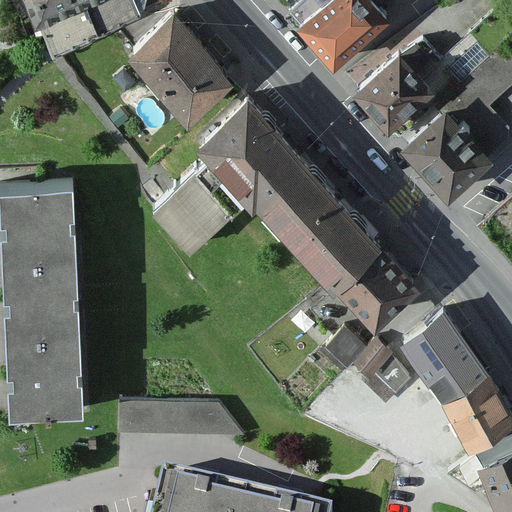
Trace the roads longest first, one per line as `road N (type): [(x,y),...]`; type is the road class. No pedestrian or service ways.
road 1 (secondary): [(511,325),(437,233),(217,0)]
road 2 (residential): [(0,509),(133,477),(139,462),(167,454),(315,490)]
